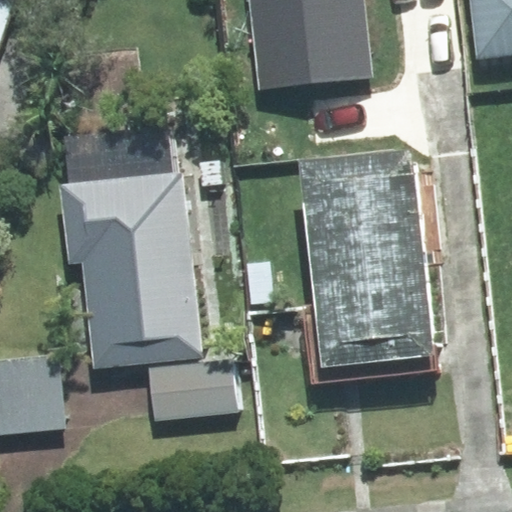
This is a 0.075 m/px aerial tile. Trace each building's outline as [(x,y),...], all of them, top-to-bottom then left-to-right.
[(0,0),(0,50),(17,2),(12,0),(0,0)] [(347,96),(336,0),(227,0),(239,108),(347,96)] [(442,362),(420,157),(307,170),(329,374),(442,362)] [(225,187),(222,164),(200,168),(203,190),(225,187)] [(84,272),(95,377),(204,366),(186,182),(63,195),(70,273),(84,272)] [(69,357),(0,360),(0,437),(72,434),(69,357)] [(238,367),(154,374),(159,426),(243,417),(238,367)]
